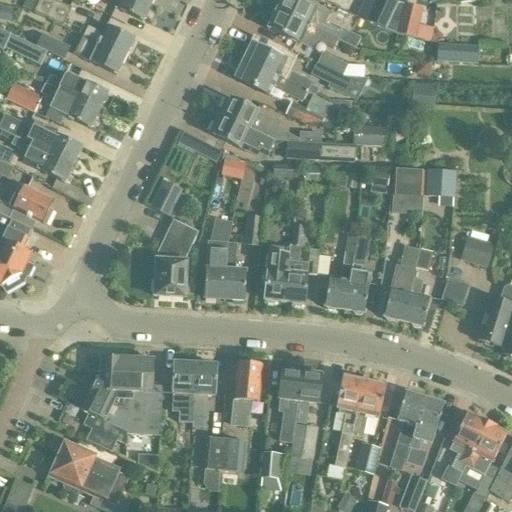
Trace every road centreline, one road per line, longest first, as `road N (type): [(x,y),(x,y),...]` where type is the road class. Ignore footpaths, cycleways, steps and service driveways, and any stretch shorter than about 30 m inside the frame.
road 1 (residential): [(511,399),(357,339),(80,321)]
road 2 (residential): [(80,321),(84,283),(219,0)]
road 3 (residential): [(0,439),(40,351),(44,319)]
